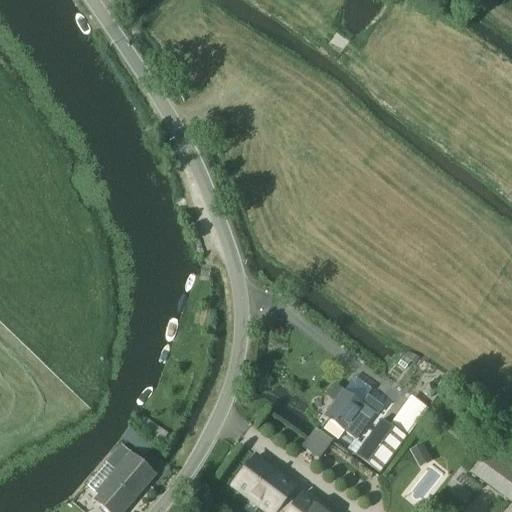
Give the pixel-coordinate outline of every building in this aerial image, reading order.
[(328,420),(321,429),(337,441),(344,432),(355,440),(373,415),(380,407),(367,398),(372,391),(354,378),(343,393),(334,386),(326,397),(335,404),(325,418),(328,420)] [(380,422),(355,457),(379,475),(404,440),(389,429),(380,422)] [(318,461),(331,443),(315,431),(302,449),(318,461)] [(409,453),(417,467),(429,460),(422,446),(409,453)] [(511,504),(511,463),(492,449),(472,475),(511,504)] [(93,504),(100,510),(101,511),(126,511),(148,486),(154,479),(155,478),(156,477),(155,476),(154,476),(146,469),(128,454),(95,493),(98,496),(93,502),(92,503),(93,504)] [(295,506),(286,500),(294,489),(255,459),(234,487),(267,511),(324,511),(302,496),(295,506)]
